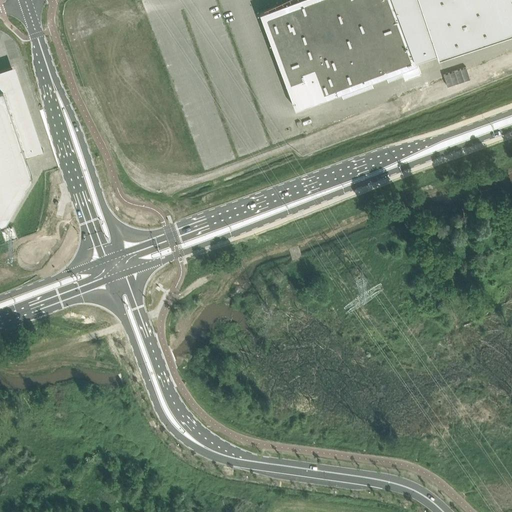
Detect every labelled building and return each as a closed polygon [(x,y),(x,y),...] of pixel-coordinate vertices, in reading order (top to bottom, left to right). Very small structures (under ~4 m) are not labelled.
[(341,91),(371,79),(386,74),(401,68),(403,73),(405,79),(421,72),(418,64),(416,58),(415,57),(426,54),(436,50),(438,55),(511,30),(511,0),(291,0),(283,3),(260,12),(295,108),(341,91)] [(452,67),(457,79),(462,76),(457,65),(452,67)] [(457,79),(452,67),(446,70),(451,81),(457,79)] [(43,149),(40,149),(31,121),(30,121),(13,69),(0,72),(0,221),(6,219),(6,220),(32,175),(25,155),(43,149)] [(451,81),(446,70),(441,72),(446,83),(451,81)] [(436,74),(440,85),(446,83),(441,72),(436,74)]
